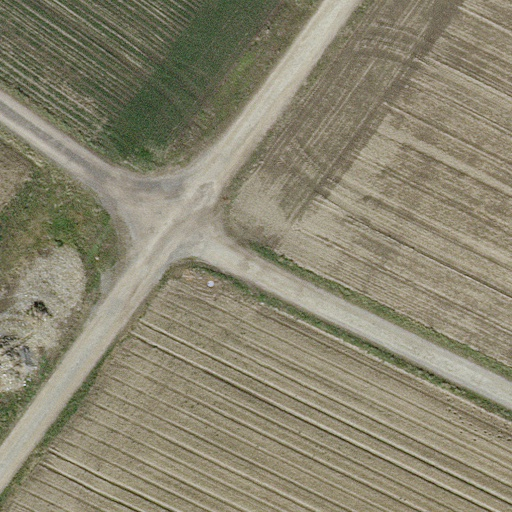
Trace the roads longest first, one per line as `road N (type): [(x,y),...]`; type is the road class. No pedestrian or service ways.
road 1 (residential): [(0,93),(185,224),(511,388)]
road 2 (track): [(343,0),(0,480)]
